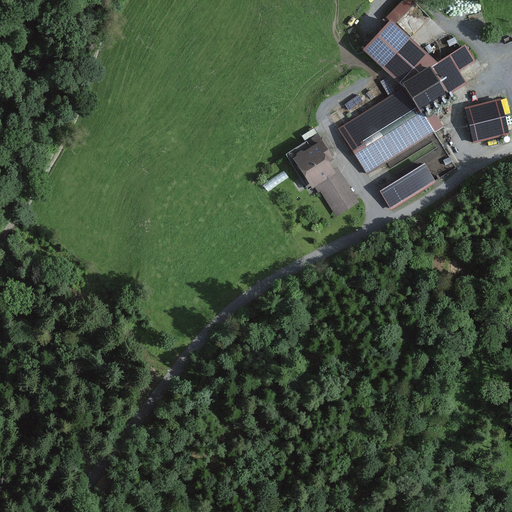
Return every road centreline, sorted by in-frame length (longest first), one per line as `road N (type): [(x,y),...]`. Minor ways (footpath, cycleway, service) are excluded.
road 1 (residential): [(511,148),(283,275),(221,319),(74,511)]
road 2 (track): [(123,0),(0,222)]
